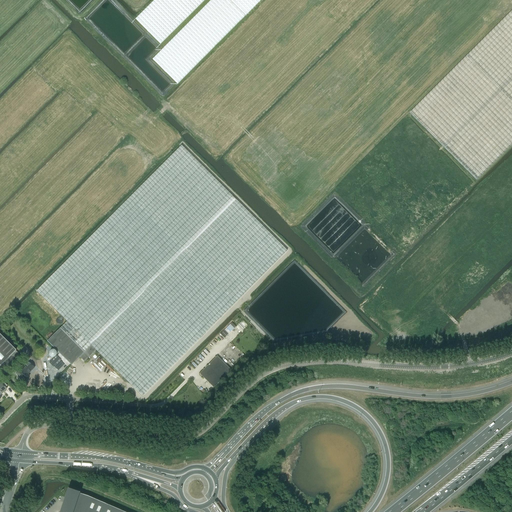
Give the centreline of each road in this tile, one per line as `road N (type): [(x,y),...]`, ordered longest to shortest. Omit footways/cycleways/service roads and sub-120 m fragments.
road 1 (unclassified): [(66,426),(188,437),(277,367),(441,367),(511,352)]
road 2 (motorway): [(511,383),(454,397),(311,388),(274,404),(224,454)]
road 3 (motorway): [(230,458),(282,408),(311,397),(339,399),(366,415),(384,441),(388,473),(371,511)]
road 4 (motorway): [(511,414),(393,511)]
road 5 (primary): [(160,474),(97,457),(20,451)]
